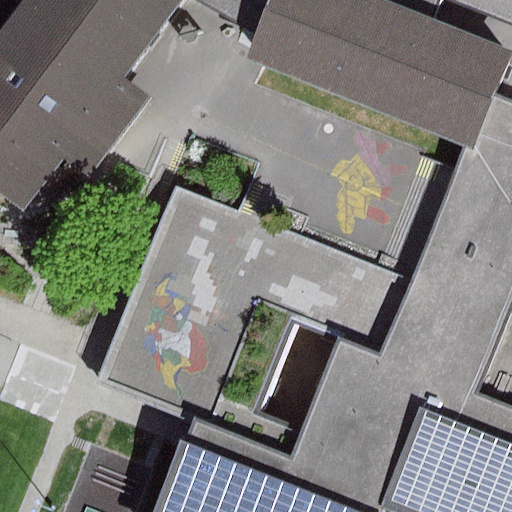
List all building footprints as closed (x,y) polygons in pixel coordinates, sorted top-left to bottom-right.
[(22,0),(0,30),(0,198),(22,215),(64,159),(89,178),(147,99),(122,80),(181,0),(22,0)] [(197,0),(261,37),(251,64),(469,148),(491,94),(510,51),(431,18),(437,0),(197,0)] [(511,0),(451,0),(511,23),(511,0)] [(383,361),(340,344),(296,454),(217,423),(191,412),(150,511),(396,511),(399,504),(420,511),(511,511),(511,412),(471,396),(511,296),(511,102),(491,94),(469,148),(413,286),(383,361)] [(191,412),(217,423),(261,311),(340,344),(383,361),(413,286),(179,194),(105,382),(191,412)]
